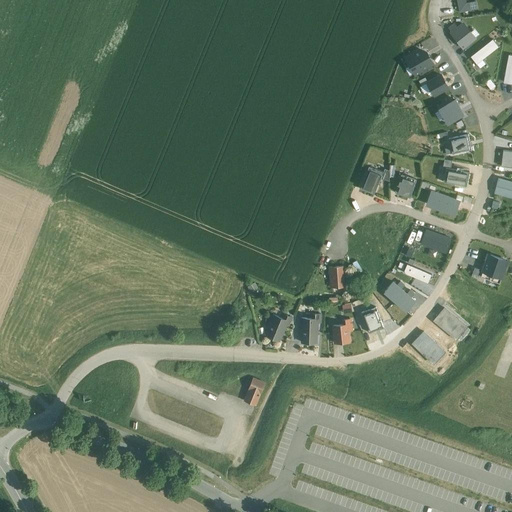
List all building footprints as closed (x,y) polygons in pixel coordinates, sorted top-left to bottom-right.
[(466,0),(456,0),(459,11),(477,8),(475,0),(472,0),(467,1),(466,0)] [(455,23),(448,28),(451,31),(450,32),(463,49),(477,38),(464,21),(458,26),(455,23)] [(493,39),(471,56),(480,67),(486,63),(483,59),(499,46),(493,39)] [(425,49),(406,59),(414,74),(433,64),(425,49)] [(441,75),(427,83),(434,95),(448,87),(441,75)] [(490,78),(485,82),(491,89),(496,86),(490,78)] [(455,97),(438,106),(448,124),(464,115),(455,97)] [(468,134),(449,138),(452,154),(472,150),(468,134)] [(511,151),(504,150),(502,165),(511,166),(511,151)] [(443,166),(446,167),(451,168),(453,160),(445,159),(443,166)] [(383,171),(369,166),(365,177),(379,183),(383,171)] [(451,168),(446,167),(443,182),(467,186),(470,171),(451,168)] [(410,197),(415,178),(403,174),(397,193),(410,197)] [(379,183),(365,177),(360,188),(374,194),(379,183)] [(511,180),(498,177),(494,192),(511,197),(511,180)] [(431,191),(427,203),(441,208),(445,195),(431,191)] [(459,200),(445,195),(441,208),(454,212),(459,200)] [(426,228),(421,243),(447,253),(452,238),(426,228)] [(359,249),(354,251),(358,262),(363,260),(359,249)] [(508,260),(488,253),(482,270),(502,277),(508,260)] [(344,266),(330,267),(332,287),(345,286),(345,289),(350,289),(349,279),(345,279),(344,266)] [(344,312),(352,310),(351,303),(342,305),(344,312)] [(444,306),(434,319),(456,338),(467,325),(444,306)] [(285,319),(273,314),(268,328),(269,328),(266,335),(279,341),(286,324),(289,325),(292,317),(287,315),(285,319)] [(315,318),(301,318),(301,335),(302,335),(302,342),(316,343),(317,322),(321,322),(321,314),(315,314),(315,318)] [(345,324),(334,325),(336,343),(350,341),(348,330),(352,330),(351,319),(344,320),(345,324)] [(424,331),(413,342),(432,361),(443,350),(424,331)] [(265,382),(254,378),(251,383),(263,388),(265,382)] [(263,388),(251,383),(249,389),(255,391),(260,393),(263,388)] [(255,391),(249,389),(245,400),(250,402),(255,391)] [(260,393),(255,391),(250,402),(256,404),(260,393)]
